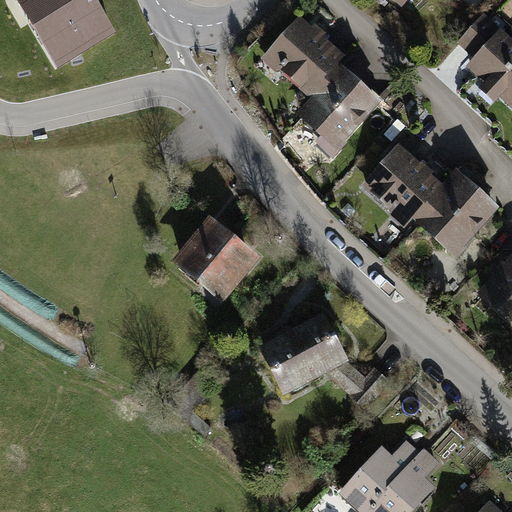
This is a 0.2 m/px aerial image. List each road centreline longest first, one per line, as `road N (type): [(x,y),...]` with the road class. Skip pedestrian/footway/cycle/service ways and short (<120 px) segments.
road 1 (residential): [(511,416),(296,213),(198,93)]
road 2 (residential): [(198,93),(173,82),(19,115),(0,112)]
